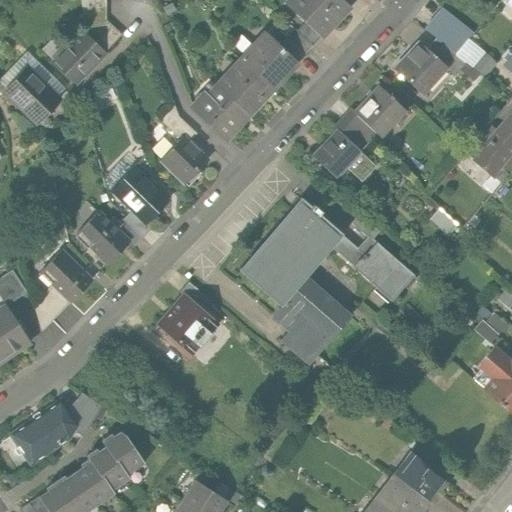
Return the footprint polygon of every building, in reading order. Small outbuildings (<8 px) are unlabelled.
[(81,0),(81,31),(104,53),(122,34),(106,19),(106,0),(81,0)] [(290,0),(286,4),(306,23),(321,37),(348,8),(340,0),(290,0)] [(425,31),(436,39),(457,55),(475,33),(443,8),(425,31)] [(295,64),(321,37),(306,23),(297,32),(294,29),(277,47),(295,64)] [(51,62),(74,84),(104,53),(81,31),(51,62)] [(263,34),(239,60),(272,92),(297,66),(295,64),(277,47),(263,34)] [(436,39),(426,50),(446,69),(457,55),(436,39)] [(419,43),(395,68),(421,94),(446,69),(426,50),(419,43)] [(481,51),(469,67),(483,77),(495,61),(481,51)] [(248,117),(272,92),(239,60),(214,86),(248,117)] [(36,124),(61,98),(27,65),(2,91),(36,124)] [(225,142),(248,117),(214,86),(205,96),(203,95),(190,109),(225,142)] [(404,111),(377,87),(353,112),(376,134),(380,137),(404,111)] [(160,120),(180,140),(184,136),(189,140),(196,133),(179,116),(174,105),(160,120)] [(332,128),(336,132),(358,153),(376,134),(353,112),(350,109),(332,128)] [(511,114),(499,129),(474,158),(495,176),(511,156),(511,114)] [(467,152),(474,158),(499,129),(492,124),(467,152)] [(336,132),(314,157),(336,177),(358,153),(336,132)] [(180,140),(161,160),(184,183),(208,158),(189,140),(184,136),(180,140)] [(511,170),(511,156),(495,176),(501,182),(511,170)] [(134,209),(146,221),(169,199),(136,166),(113,189),(134,209)] [(239,270),(281,306),(306,277),(331,249),(343,235),(318,214),(320,212),(312,205),(310,207),(301,199),(239,270)] [(134,209),(123,219),(142,238),(152,228),(146,221),(134,209)] [(447,237),(457,226),(439,210),(429,221),(447,237)] [(109,263),(129,242),(114,227),(99,211),(78,232),(109,263)] [(331,249),(391,301),(414,275),(372,238),(380,230),(361,213),(351,224),(367,238),(358,248),(343,235),(331,249)] [(134,246),(142,238),(123,219),(123,218),(114,227),(129,242),(134,246)] [(41,271),(54,284),(71,301),(93,280),(63,250),(41,271)] [(12,269),(0,277),(0,296),(6,305),(27,291),(12,269)] [(281,343),(308,366),(351,316),(306,277),(281,306),(270,319),(288,334),(281,343)] [(34,304),(41,330),(71,301),(54,284),(34,304)] [(179,293),(184,297),(200,312),(209,303),(187,284),(179,293)] [(184,297),(158,326),(187,351),(212,323),(200,312),(184,297)] [(3,305),(0,307),(0,363),(29,345),(3,305)] [(511,329),(493,314),(486,323),(511,345),(511,344),(511,329)] [(476,330),(499,348),(505,354),(511,345),(486,323),(483,321),(476,330)] [(511,411),(511,359),(505,354),(499,348),(483,367),(497,378),(487,390),(511,411)] [(75,402),(69,412),(77,425),(75,431),(84,436),(102,405),(83,394),(77,404),(75,402)] [(61,401),(11,435),(32,466),(71,439),(75,431),(77,425),(69,412),(61,401)] [(104,445),(106,448),(126,477),(144,464),(126,437),(120,435),(104,445)] [(406,449),(411,453),(447,481),(454,472),(414,440),(406,449)] [(128,480),(126,477),(106,448),(89,460),(91,463),(110,492),(128,480)] [(411,453),(394,476),(429,503),(447,481),(411,453)] [(91,463),(73,475),(95,507),(113,495),(110,492),(91,463)] [(73,475),(56,487),(73,511),(87,511),(95,507),(73,475)] [(394,511),(422,511),(429,503),(394,476),(376,498),(394,511)] [(216,481),(209,491),(228,503),(234,507),(241,497),(216,481)] [(196,482),(182,503),(195,511),(222,511),(228,503),(209,491),(196,482)] [(73,511),(56,487),(39,499),(47,511),(73,511)] [(394,511),(376,498),(365,511),(394,511)] [(19,511),(47,511),(39,499),(20,511),(19,511)] [(195,511),(182,503),(176,511),(195,511)]
